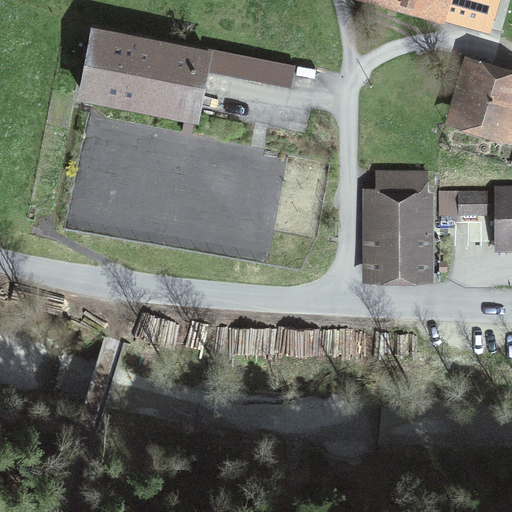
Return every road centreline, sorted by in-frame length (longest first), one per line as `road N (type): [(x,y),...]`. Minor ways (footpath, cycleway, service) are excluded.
road 1 (unclassified): [(0,258),(227,294),(511,306)]
road 2 (track): [(69,511),(131,281)]
